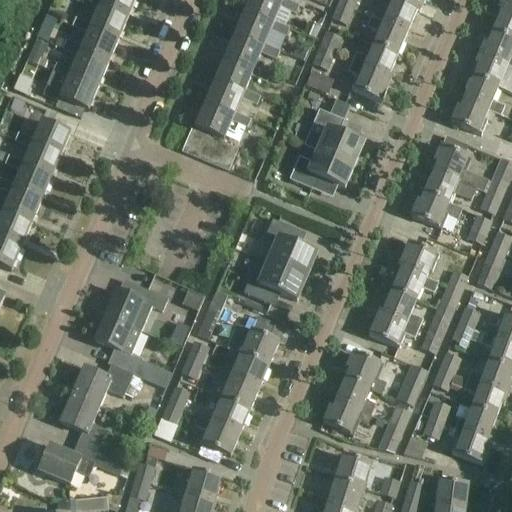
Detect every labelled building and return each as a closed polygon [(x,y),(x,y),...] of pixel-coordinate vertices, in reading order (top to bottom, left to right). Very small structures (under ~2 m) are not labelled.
[(102,0),(101,5),(92,1),(90,0),(71,0),(71,1),(77,3),(98,12),(99,9),(128,22),(130,17),(137,0),(102,0)] [(272,27),(273,24),(279,10),(296,17),(300,7),(282,0),(281,4),(271,0),(248,0),(243,15),(272,27)] [(341,0),(339,6),(355,13),(360,0),(341,0)] [(386,0),(390,1),(413,11),(417,2),(421,4),(422,0),(386,0)] [(501,11),(511,16),(511,0),(501,0),(501,2),(504,3),(501,11)] [(381,24),(404,33),(413,11),(390,1),(381,24)] [(348,29),(355,13),(339,6),(332,22),(348,29)] [(118,45),(128,22),(99,9),(97,15),(91,27),(77,21),(73,29),(88,35),(89,32),(118,45)] [(511,16),(501,11),(491,34),(511,42),(511,16)] [(262,48),(264,45),(269,32),(286,40),(289,30),(273,24),(272,27),(243,15),(234,36),(262,48)] [(44,44),(54,22),(46,18),(36,40),(44,44)] [(371,46),(394,56),(404,33),(381,24),(371,19),(366,30),(376,35),(371,46)] [(14,46),(20,25),(7,21),(1,42),(14,46)] [(316,41),(322,28),(310,23),(304,36),(316,41)] [(62,52),(78,59),(79,55),(108,68),(118,45),(89,32),(88,35),(81,50),(65,43),(62,52)] [(511,58),(509,57),(511,50),(511,42),(491,34),(481,57),(505,67),(511,70),(511,58)] [(320,52),(336,58),(343,42),(327,35),(320,52)] [(234,36),(223,61),(252,73),(253,70),(260,55),(276,62),(280,52),(264,45),(262,48),(234,36)] [(62,51),(65,45),(57,42),(54,48),(62,51)] [(36,44),(27,64),(39,69),(47,49),(36,44)] [(384,79),(394,56),(371,46),(366,59),(356,55),(352,65),(384,79)] [(309,54),(297,49),(293,59),(305,64),(309,54)] [(329,75),(336,58),(320,52),(313,68),(329,75)] [(98,90),(108,68),(79,55),(78,59),(71,74),(56,68),(53,75),(68,81),(69,78),(98,90)] [(481,57),(471,79),(495,90),(505,67),(481,57)] [(252,73),(223,61),(214,84),(242,96),(244,92),(250,78),(266,85),(269,77),(253,70),(252,73)] [(381,87),(384,79),(352,65),(347,75),(354,78),(348,91),(378,104),(385,89),(381,87)] [(307,87),(329,96),(334,83),(313,74),(307,87)] [(88,114),(98,90),(69,78),(68,81),(62,95),(47,88),(43,99),(58,105),(59,101),(72,107),(88,114)] [(20,79),(14,93),(26,98),(32,84),(20,79)] [(490,102),(495,90),(471,79),(462,102),(486,113),(500,119),(505,109),(490,102)] [(260,99),(256,98),(244,92),(242,96),(214,84),(204,108),(232,120),(234,116),(240,101),(256,108),(260,99)] [(58,105),(56,110),(68,116),(72,107),(59,101),(58,105)] [(485,113),(486,113),(462,102),(458,110),(455,109),(448,124),(479,138),(486,122),(482,120),(485,113)] [(249,123),(234,116),(232,120),(204,108),(194,131),(223,142),(230,124),(246,131),(249,123)] [(319,113),(304,148),(318,154),(356,170),(366,146),(340,135),(345,124),(319,113)] [(17,135),(13,143),(29,150),(31,146),(58,158),(68,137),(40,125),(33,142),(17,135)] [(193,159),(203,137),(191,132),(182,154),(193,159)] [(203,137),(193,159),(205,164),(215,142),(203,137)] [(216,169),(226,146),(215,142),(205,164),(216,169)] [(511,162),(511,148),(501,143),(495,155),(511,162)] [(49,180),(58,158),(31,146),(29,150),(23,164),(8,158),(5,165),(19,172),(21,168),(49,180)] [(226,146),(216,169),(228,174),(238,151),(226,146)] [(432,172),(477,192),(485,195),(489,184),(464,173),(469,161),(438,148),(432,163),(435,164),(432,172)] [(313,165),(300,160),(291,182),(315,193),(320,182),(346,193),(356,170),(318,154),(313,165)] [(0,190),(10,194),(11,191),(39,203),(49,180),(21,168),(19,172),(13,186),(0,180),(0,190)] [(432,172),(422,195),(446,205),(450,195),(472,204),(477,192),(432,172)] [(487,196),(503,203),(510,187),(494,180),(487,196)] [(29,226),(39,203),(11,191),(10,194),(4,208),(0,205),(0,217),(0,218),(2,214),(29,226)] [(446,206),(446,205),(422,195),(418,203),(415,202),(408,218),(439,231),(446,216),(456,221),(460,211),(446,206)] [(496,220),(503,203),(487,196),(479,212),(496,220)] [(511,226),(511,207),(510,207),(503,223),(511,226)] [(0,241),(19,249),(29,226),(2,214),(0,218),(0,241)] [(477,261),(492,225),(477,219),(468,242),(460,239),(455,252),(477,261)] [(268,266),(308,283),(319,257),(302,249),(307,237),(274,224),(265,245),(275,249),(268,266)] [(491,252),(507,259),(511,247),(511,242),(498,236),(491,252)] [(0,267),(10,272),(19,249),(0,241),(0,267)] [(436,260),(437,258),(406,244),(399,260),(403,261),(400,269),(427,281),(430,273),(433,274),(439,261),(436,260)] [(507,259),(491,252),(484,268),(500,275),(507,259)] [(298,305),(308,283),(268,266),(262,279),(254,275),(245,297),(276,310),(281,298),(298,305)] [(439,286),(427,281),(400,269),(389,292),(413,303),(419,290),(434,297),(439,286)] [(447,290),(464,296),(470,281),(454,274),(447,290)] [(438,313),(454,320),(464,296),(447,290),(438,313)] [(106,317),(143,333),(152,311),(162,315),(168,302),(141,291),(136,301),(116,292),(106,317)] [(380,314),(419,331),(423,322),(408,316),(413,303),(389,292),(380,314)] [(215,296),(207,313),(219,318),(226,301),(215,296)] [(464,311),(458,326),(474,333),(479,321),(479,319),(480,318),(478,317),(476,316),(471,314),(465,311),(464,311)] [(428,335),(445,342),(454,320),(438,313),(428,335)] [(415,340),(419,331),(380,314),(376,323),(373,322),(366,338),(397,351),(403,335),(415,340)] [(488,327),(484,337),(511,347),(511,319),(509,319),(501,316),(496,329),(488,327)] [(106,317),(96,342),(115,350),(108,367),(110,367),(133,377),(135,378),(142,363),(132,359),(143,333),(106,317)] [(231,341),(227,350),(240,355),(269,368),(279,345),(270,341),(275,328),(257,320),(251,334),(249,333),(243,347),(231,341)] [(169,344),(180,349),(188,330),(176,325),(169,344)] [(467,350),(474,333),(458,326),(451,343),(467,350)] [(438,359),(445,342),(428,335),(421,352),(438,359)] [(487,364),(511,373),(511,372),(511,347),(484,337),(480,347),(492,351),(487,364)] [(188,361),(204,367),(211,352),(195,345),(188,361)] [(367,390),(381,395),(384,388),(374,383),(380,368),(350,355),(344,370),(347,372),(343,380),(367,390)] [(259,391),(269,368),(240,356),(230,378),(259,391)] [(440,372),(456,379),(463,363),(447,356),(440,372)] [(197,384),(204,367),(188,361),(181,377),(197,384)] [(154,390),(162,367),(148,363),(141,385),(154,390)] [(503,396),(511,373),(487,364),(482,377),(471,373),(467,383),(503,396)] [(83,370),(72,398),(98,409),(104,392),(123,400),(133,377),(110,367),(105,379),(83,370)] [(449,395),(456,379),(440,372),(433,389),(449,395)] [(250,413),(259,391),(230,378),(220,401),(250,413)] [(343,380),(334,402),(371,418),(375,409),(361,404),(367,390),(343,380)] [(470,410),(495,420),(503,396),(467,383),(463,394),(475,398),(470,410)] [(169,406),(185,412),(191,397),(175,390),(169,406)] [(405,390),(399,403),(414,409),(420,396),(405,390)] [(136,393),(124,424),(136,429),(148,398),(136,393)] [(90,426),(98,409),(72,398),(60,426),(83,435),(78,447),(99,456),(109,434),(90,426)] [(240,436),(250,413),(220,401),(211,423),(240,436)] [(367,428),(371,418),(334,402),(330,411),(327,409),(320,425),(351,438),(357,424),(367,428)] [(178,429),(185,412),(169,406),(162,422),(178,429)] [(429,422),(445,428),(451,411),(435,406),(429,422)] [(108,410),(103,427),(117,431),(121,413),(108,410)] [(455,430),(487,442),(495,420),(470,410),(465,423),(459,421),(455,430)] [(390,426),(406,434),(413,418),(397,411),(390,426)] [(198,418),(194,428),(206,434),(201,446),(230,458),(240,436),(211,423),(198,418)] [(440,445),(445,428),(429,422),(423,439),(440,445)] [(399,449),(406,434),(390,426),(383,442),(399,449)] [(483,451),(487,442),(455,430),(452,440),(456,441),(450,457),(481,469),(487,452),(483,451)] [(125,467),(99,456),(78,447),(74,458),(50,449),(39,476),(71,489),(76,475),(89,480),(94,469),(120,479),(125,467)] [(165,466),(168,454),(149,449),(146,461),(165,466)] [(332,482),(360,491),(368,467),(340,458),(332,482)] [(127,482),(132,469),(125,467),(121,480),(127,482)] [(135,483),(151,488),(156,471),(140,467),(135,483)] [(183,495),(214,504),(221,480),(190,471),(183,495)] [(282,491),(285,476),(268,472),(266,477),(265,477),(263,487),(282,491)] [(396,503),(402,486),(386,481),(380,497),(396,503)] [(343,511),(353,511),(360,491),(332,482),(324,506),(343,511)] [(147,505),(151,488),(135,483),(130,500),(147,505)] [(434,508),(463,511),(464,511),(467,487),(437,483),(434,508)] [(405,501),(422,506),(427,490),(411,485),(405,501)] [(211,511),(214,504),(183,495),(178,511),(211,511)] [(75,511),(108,511),(107,501),(75,503),(75,511)] [(419,511),(422,506),(405,501),(402,511),(419,511)] [(37,504),(37,511),(73,511),(73,502),(37,504)]
